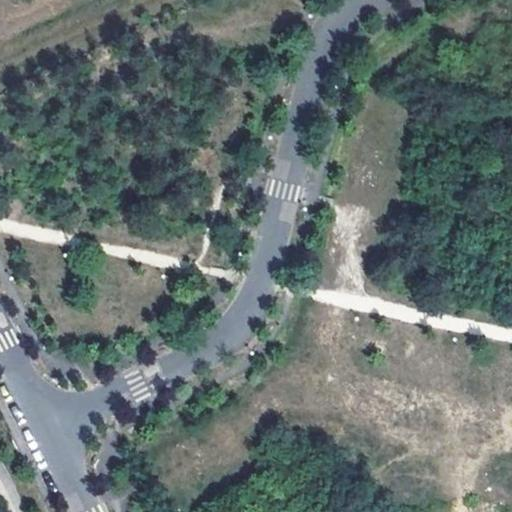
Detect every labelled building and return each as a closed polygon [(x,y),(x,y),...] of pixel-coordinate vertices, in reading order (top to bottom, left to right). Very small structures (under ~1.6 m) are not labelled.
[(296,374),(287,417),(391,439),(400,395),(296,374)] [(511,419),(421,400),(412,443),(511,464),(511,419)] [(157,433),(173,465),(214,445),(198,413),(157,433)] [(179,475),(195,507),(235,487),(219,455),(179,475)] [(210,511),(247,511),(240,497),(210,511)]
